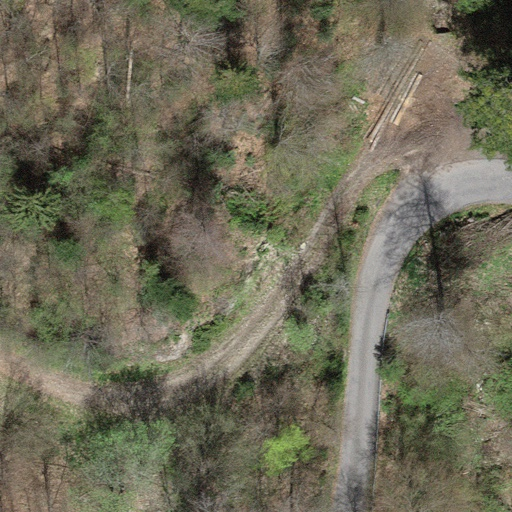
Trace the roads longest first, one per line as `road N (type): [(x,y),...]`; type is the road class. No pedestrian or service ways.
road 1 (track): [(0,355),(74,388),(129,395),(176,386),(221,361),(264,312),(374,148),(423,138),(470,183)]
road 2 (unclassified): [(348,511),(371,304),(392,244),(440,196),(470,183),(511,181)]
